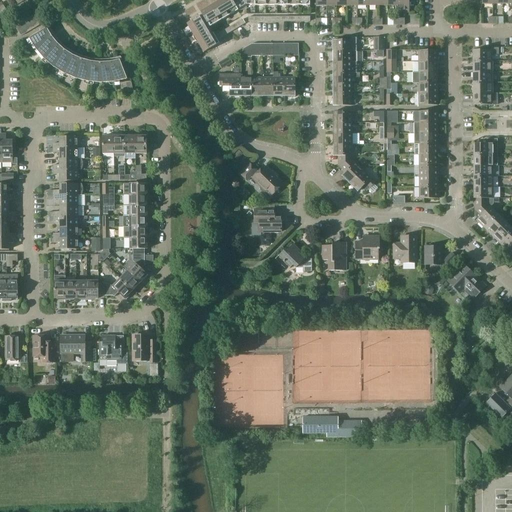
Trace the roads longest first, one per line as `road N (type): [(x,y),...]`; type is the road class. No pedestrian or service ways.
road 1 (residential): [(37,318),(134,317),(157,300),(163,131),(146,115),(28,117)]
road 2 (residential): [(37,318),(35,252),(25,227),(28,117)]
road 3 (residential): [(451,226),(451,33)]
road 4 (residential): [(315,170),(238,140),(194,70)]
road 5 (residential): [(451,226),(352,213),(315,170)]
road 6 (residential): [(315,170),(314,34)]
road 7 (residential): [(314,34),(247,34),(194,70)]
road 8 (residential): [(438,32),(314,34)]
